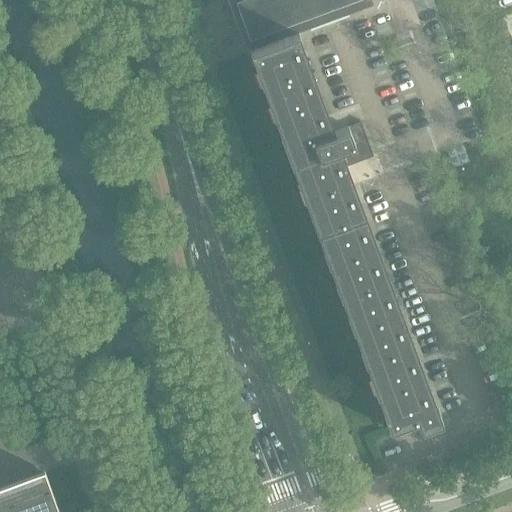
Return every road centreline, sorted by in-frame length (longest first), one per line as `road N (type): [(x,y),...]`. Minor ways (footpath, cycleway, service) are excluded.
road 1 (tertiary): [(326,511),(234,251),(201,204)]
road 2 (unclassified): [(117,511),(0,199)]
road 3 (tertiary): [(201,204),(203,261),(288,511)]
road 4 (tertiary): [(201,204),(132,0)]
